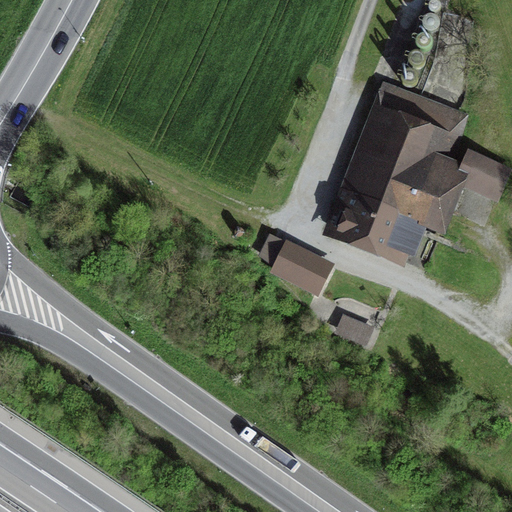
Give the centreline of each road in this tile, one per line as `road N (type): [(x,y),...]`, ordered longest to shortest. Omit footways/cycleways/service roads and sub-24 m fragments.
road 1 (unclassified): [(367,0),(291,205),(312,245),(436,294),(511,353)]
road 2 (motorway): [(353,511),(0,253)]
road 3 (motorway): [(0,322),(61,349),(297,511)]
road 4 (primary): [(0,122),(68,0)]
